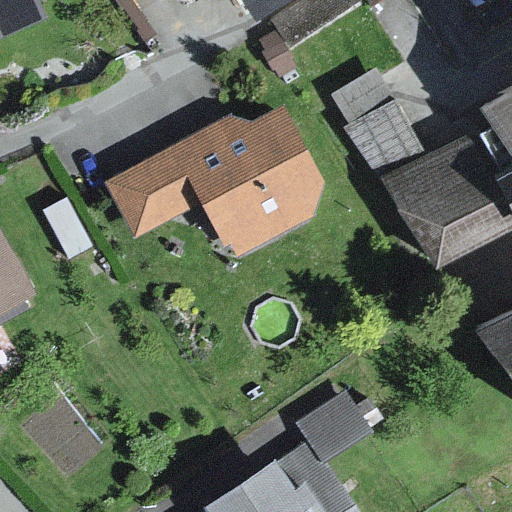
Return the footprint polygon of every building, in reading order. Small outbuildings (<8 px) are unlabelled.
[(0,0),(0,32),(58,9),(55,0),(0,0)] [(260,0),(280,30),(336,0),(260,0)] [(511,69),(458,101),(470,123),(490,162),(511,164),(511,69)] [(233,109),(113,177),(143,232),(207,205),(233,250),(322,207),(340,173),(325,145),(296,103),(273,101),(261,115),(233,109)] [(470,123),(376,170),(426,266),(511,216),(511,164),(490,162),(470,123)] [(3,194),(0,195),(0,312),(49,290),(3,194)] [(511,307),(448,334),(469,384),(508,388),(511,393),(511,307)] [(306,431),(218,493),(230,511),(375,511),(335,458),(324,455),(306,431)] [(230,511),(218,493),(191,511),(230,511)]
